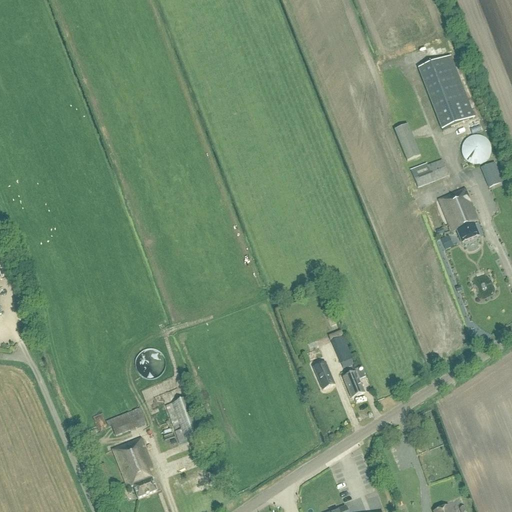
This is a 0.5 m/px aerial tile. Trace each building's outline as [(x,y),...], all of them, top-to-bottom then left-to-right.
[(419,70),(443,131),(471,120),(447,59),(419,70)] [(410,129),(396,134),(408,165),(422,160),(410,129)] [(488,143),(482,139),(475,138),(468,140),(463,145),(461,151),(463,158),(467,164),(473,167),(480,166),(486,163),(490,157),(490,150),(488,143)] [(413,173),(419,190),(448,178),(442,163),(413,173)] [(498,217),(511,211),(511,210),(494,167),(480,173),(498,217)] [(467,175),(459,178),(461,185),(469,183),(467,175)] [(472,218),(475,217),(465,191),(439,201),(453,235),(457,232),(463,245),(480,238),(472,218)] [(0,266),(0,273),(3,281),(13,277),(8,264),(0,266)] [(332,344),(340,366),(352,362),(343,339),(332,344)] [(135,362),(135,371),(140,378),(148,382),(156,381),(163,375),(166,367),(163,358),(157,353),(148,351),(140,355),(135,362)] [(308,363),(315,360),(313,354),(305,357),(308,363)] [(314,370),(323,392),(335,387),(326,365),(314,370)] [(343,380),(352,401),(365,395),(356,375),(343,380)] [(151,416),(165,410),(161,401),(154,404),(155,406),(148,409),(151,416)] [(166,408),(179,446),(202,439),(189,401),(166,408)] [(107,425),(108,428),(111,426),(116,438),(146,426),(140,411),(107,425)] [(131,488),(136,501),(157,493),(149,472),(153,471),(141,441),(112,452),(127,490),(131,488)] [(179,466),(186,466),(185,463),(168,464),(169,477),(180,477),(179,466)] [(395,465),(388,468),(395,487),(402,485),(395,465)]
